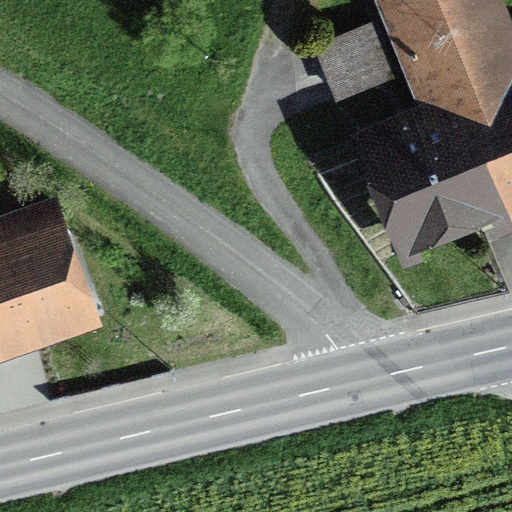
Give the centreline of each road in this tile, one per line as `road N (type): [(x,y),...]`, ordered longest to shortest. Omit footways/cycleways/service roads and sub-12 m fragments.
road 1 (residential): [(366,378),(302,306),(243,256),(0,95)]
road 2 (primary): [(0,466),(366,378)]
road 3 (primary): [(366,378),(511,345)]
